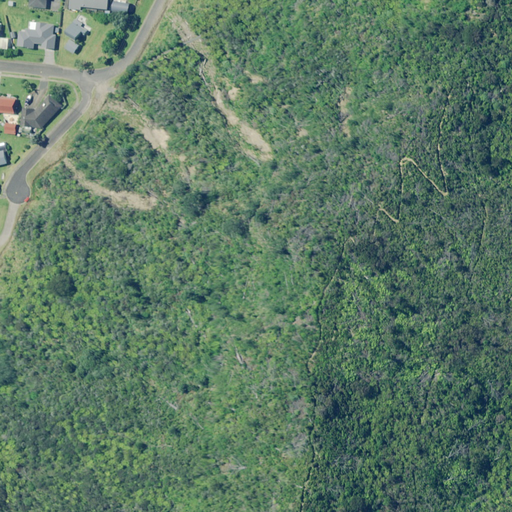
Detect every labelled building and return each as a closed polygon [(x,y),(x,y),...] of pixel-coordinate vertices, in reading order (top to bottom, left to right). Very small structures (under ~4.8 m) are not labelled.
[(71,0),(70,8),(82,9),(82,6),(108,9),(109,0),(71,0)] [(131,4),(115,1),(113,11),(130,14),(131,4)] [(82,23),(76,19),(67,34),(77,40),(84,29),(80,27),(82,23)] [(2,38),(2,30),(1,30),(1,23),(0,23),(0,47),(8,49),(10,39),(2,38)] [(80,45),(71,39),(66,48),(75,53),(80,45)] [(62,106),(51,95),(36,109),(24,107),(22,125),(27,125),(26,133),(31,133),(32,127),(42,128),(62,106)] [(16,98),(0,96),(0,112),(15,113),(16,98)] [(17,124),(6,123),(5,133),(16,134),(17,124)]
